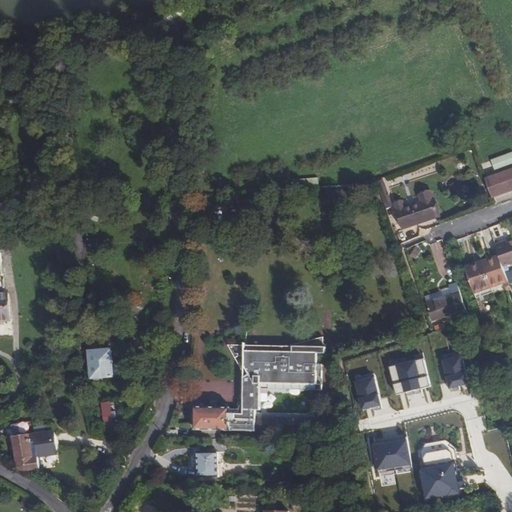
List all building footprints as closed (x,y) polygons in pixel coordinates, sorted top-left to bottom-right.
[(511,168),(486,178),(494,197),(511,190),(511,168)] [(99,178),(99,186),(119,187),(120,179),(99,178)] [(438,213),(429,190),(416,195),(419,203),(396,211),(400,222),(407,219),(409,225),(438,213)] [(393,205),(396,211),(419,203),(416,195),(393,205)] [(85,230),(76,230),(79,263),(88,263),(85,230)] [(503,241),(495,244),(500,258),(502,264),(503,264),(511,261),(511,240),(508,243),(504,244),(503,241)] [(412,259),(422,255),(419,247),(409,251),(412,259)] [(500,258),(484,264),(491,285),(508,279),(503,264),(502,264),(500,258)] [(475,291),(491,285),(484,264),(467,270),(475,291)] [(434,319),(459,309),(453,293),(428,302),(434,319)] [(89,300),(79,300),(81,316),(90,315),(89,300)] [(142,307),(133,305),(131,316),(140,318),(142,307)] [(459,309),(464,321),(470,319),(466,307),(459,309)] [(261,418),(261,413),(260,410),(264,410),(265,387),(325,387),(325,362),(321,362),(321,351),(328,351),(328,345),(324,344),(324,335),(286,344),(247,344),(246,365),(252,373),(246,378),(246,410),(233,410),(232,409),(197,409),(197,431),(204,432),(205,439),(223,439),(223,434),(220,434),(220,432),(332,432),(333,418),(332,418),(261,418)] [(112,342),(91,344),(94,369),(115,367),(112,342)] [(420,352),(413,354),(415,369),(416,374),(431,371),(434,368),(433,362),(429,360),(421,362),(420,352)] [(466,411),(482,407),(467,353),(450,357),(466,411)] [(413,354),(404,355),(406,370),(415,369),(413,354)] [(112,406),(104,407),(107,437),(116,436),(114,423),(118,422),(118,416),(114,416),(112,406)] [(37,440),(37,439),(35,427),(8,429),(10,442),(15,442),(32,440),(33,441),(37,440)] [(375,451),(380,449),(379,444),(376,427),(369,429),(375,451)] [(177,433),(169,432),(166,440),(176,440),(177,433)] [(57,437),(37,439),(37,440),(40,461),(60,459),(57,437)] [(419,447),(420,463),(424,462),(422,453),(426,448),(447,446),(450,450),(450,453),(458,452),(457,445),(445,437),(426,439),(419,447)] [(15,442),(19,471),(22,473),(25,475),(41,473),(40,461),(37,440),(33,441),(32,440),(15,442)] [(416,467),(420,496),(442,494),(442,495),(454,493),(453,486),(452,475),(454,475),(453,458),(451,458),(450,453),(450,450),(447,446),(426,448),(422,453),(424,462),(420,463),(416,467)] [(219,479),(217,453),(198,454),(198,458),(197,458),(196,458),(195,459),(194,459),(194,460),(193,460),(193,461),(192,462),(192,463),(192,464),(192,465),(192,466),(192,467),(193,467),(193,468),(194,469),(195,469),(195,470),(196,470),(197,470),(197,471),(198,471),(199,471),(200,480),(219,479)] [(459,475),(454,475),(452,475),(453,486),(460,486),(459,475)] [(24,511),(27,507),(21,503),(16,509),(21,511),(24,511)]
